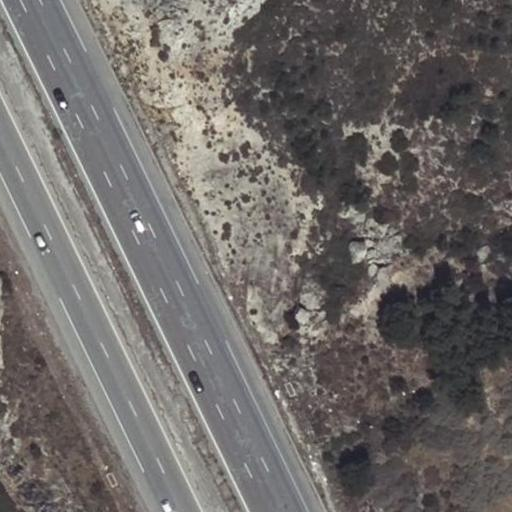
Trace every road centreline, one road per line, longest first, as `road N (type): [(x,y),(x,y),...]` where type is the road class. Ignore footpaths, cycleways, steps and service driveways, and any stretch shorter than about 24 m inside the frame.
road 1 (motorway): [(270,511),(24,0)]
road 2 (motorway): [(0,135),(184,511)]
